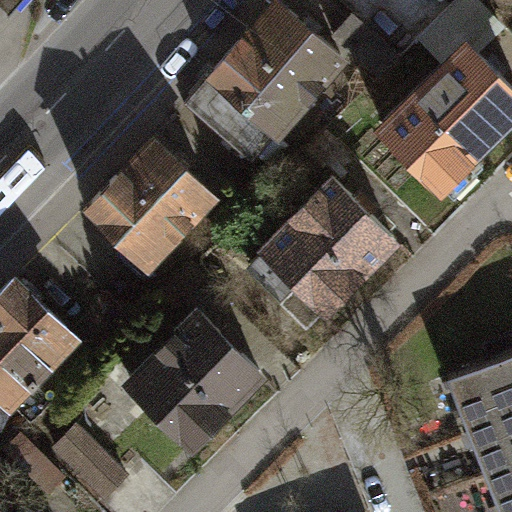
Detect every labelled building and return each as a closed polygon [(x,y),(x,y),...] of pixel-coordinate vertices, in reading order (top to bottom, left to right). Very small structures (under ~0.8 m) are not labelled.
[(251,160),(343,55),(279,0),(271,0),(183,101),(251,160)] [(461,0),(422,40),(445,64),(468,41),(474,47),(499,23),(475,0),(461,0)] [(382,74),(403,55),(354,14),(334,36),(382,74)] [(443,180),(511,111),(511,85),(474,47),(468,41),(445,64),(386,123),(443,180)] [(89,202),(150,260),(213,196),(151,137),(89,202)] [(329,302),(395,235),(334,174),(267,242),(329,302)] [(161,290),(175,305),(207,274),(193,260),(161,290)] [(0,290),(0,390),(30,420),(52,397),(31,377),(75,332),(16,275),(0,290)] [(193,439),(261,371),(198,308),(130,376),(193,439)] [(511,349),(450,374),(469,422),(511,404),(511,349)] [(511,404),(469,422),(487,469),(511,459),(511,404)] [(56,446),(106,494),(127,473),(77,424),(56,446)] [(64,472),(21,429),(7,444),(50,486),(64,472)] [(511,511),(511,459),(487,469),(504,511),(511,511)]
